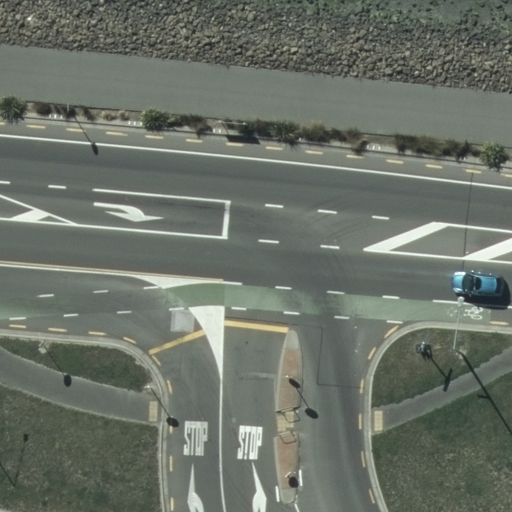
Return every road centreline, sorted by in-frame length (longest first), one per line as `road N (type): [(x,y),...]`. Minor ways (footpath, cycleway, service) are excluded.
road 1 (secondary): [(0,197),(301,222)]
road 2 (tertiary): [(301,222),(286,416),(299,511)]
road 3 (secondary): [(511,246),(301,222)]
